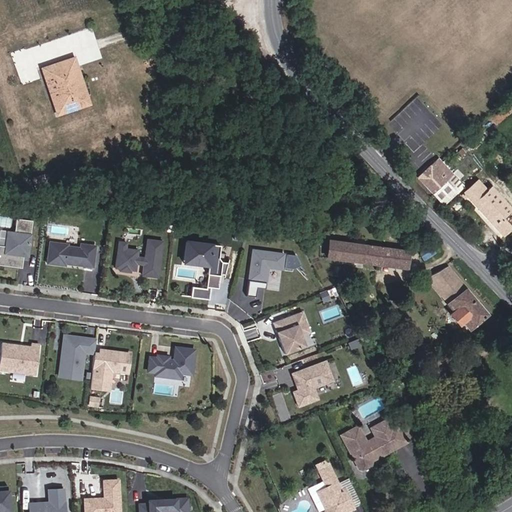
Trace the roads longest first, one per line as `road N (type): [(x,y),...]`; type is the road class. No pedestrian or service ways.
road 1 (residential): [(213,479),(244,378),(228,337),(215,327),(0,299)]
road 2 (tertiary): [(269,0),(306,86),(478,266)]
road 3 (residential): [(0,445),(120,447),(213,479)]
road 4 (track): [(101,46),(238,0)]
